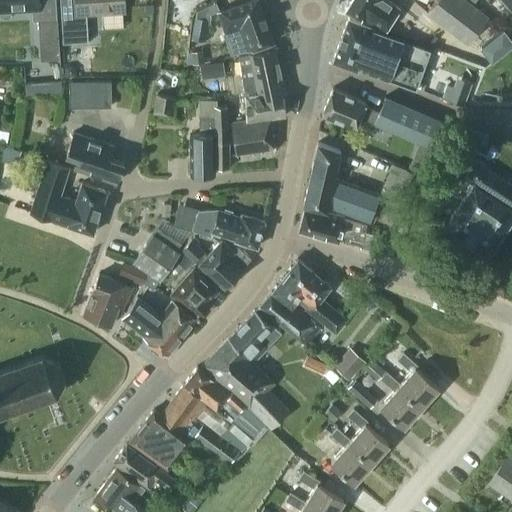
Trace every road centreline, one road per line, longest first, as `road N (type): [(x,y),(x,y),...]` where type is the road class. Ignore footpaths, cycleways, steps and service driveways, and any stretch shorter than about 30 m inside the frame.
road 1 (tertiary): [(60,498),(257,277),(278,233)]
road 2 (residential): [(511,315),(278,233)]
road 3 (residential): [(395,511),(482,408),(511,345)]
road 4 (residential): [(123,184),(160,0)]
road 5 (residential): [(123,184),(291,175)]
road 6 (tertiary): [(291,175),(318,13)]
road 7 (residential): [(72,317),(123,184)]
